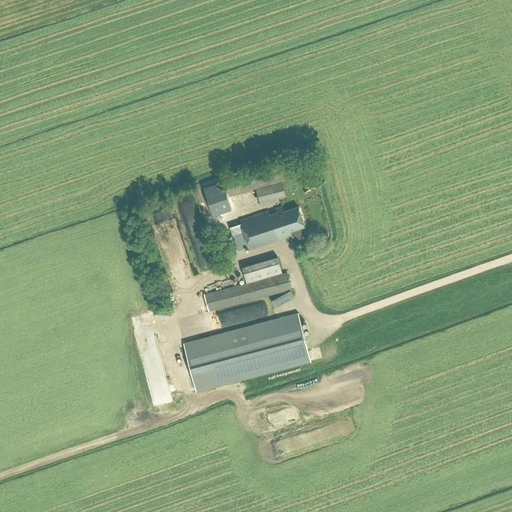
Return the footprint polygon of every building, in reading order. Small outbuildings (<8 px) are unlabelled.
[(224,178),(229,195),(255,188),(259,203),(286,195),(282,180),(306,174),(301,157),(224,178)] [(213,213),(232,207),(229,195),(224,178),(205,184),(213,213)] [(208,249),(194,195),(182,198),(196,252),(208,249)] [(167,206),(155,212),(165,235),(178,230),(167,206)] [(298,206),(284,210),(282,206),(275,208),(276,211),(269,213),(268,210),(240,219),(241,222),(230,226),(238,249),(248,246),(249,249),(292,235),(291,230),(305,226),(298,206)] [(277,255),(254,262),(242,266),(247,282),(282,271),(277,255)] [(204,294),(208,310),(291,288),(287,272),(204,294)] [(290,290),(271,300),(275,307),(294,296),(290,290)] [(298,312),(185,342),(197,391),(311,361),(298,312)]
